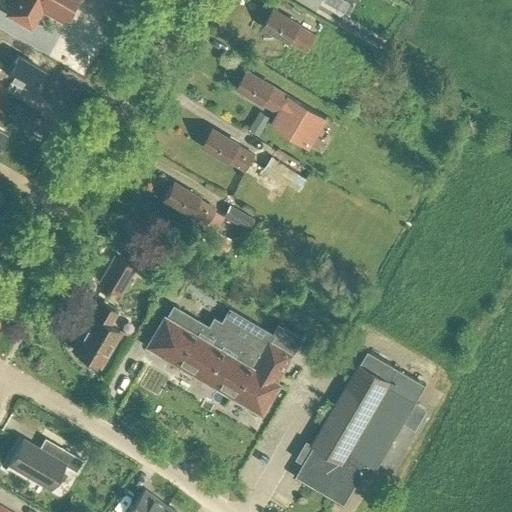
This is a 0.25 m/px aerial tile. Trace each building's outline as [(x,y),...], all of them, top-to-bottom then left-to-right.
[(70,0),(15,0),(8,13),(29,25),(40,6),(60,18),(70,0)] [(347,0),(322,0),(342,11),(348,1),(347,0)] [(298,23),(273,8),(263,25),(289,41),(290,39),(306,49),(315,34),(298,24),(298,23)] [(0,69),(32,89),(43,70),(19,55),(18,56),(8,50),(0,63),(0,69)] [(246,69),(236,87),(262,101),(262,100),(278,109),(280,111),(272,125),(312,149),(330,121),(287,94),(252,73),(246,69)] [(248,127),(260,134),(270,116),(259,109),(248,127)] [(212,128),(202,145),(228,160),(229,159),(244,168),(250,158),(253,153),(236,143),(237,142),(212,128)] [(306,177),(272,155),(263,169),(298,190),(306,177)] [(172,181),(162,198),(187,213),(187,212),(216,229),(223,216),(246,229),(253,217),(228,203),(222,213),(195,197),(196,195),(172,181)] [(226,237),(216,230),(205,247),(215,254),(226,237)] [(98,281),(119,293),(134,267),(113,255),(98,281)] [(166,288),(176,294),(184,280),(174,274),(166,288)] [(116,310),(100,301),(72,348),(99,364),(119,330),(108,323),(116,310)] [(171,304),(147,344),(259,410),(275,383),(271,381),(284,359),(288,351),(292,353),(301,337),(276,322),(270,332),(227,307),(220,320),(212,316),(207,325),(171,304)] [(436,357),(448,336),(439,331),(427,352),(436,357)] [(368,348),(360,362),(313,442),(315,443),(296,474),(344,502),(367,463),(376,468),(426,383),(368,348)] [(21,439),(8,462),(50,487),(64,463),(75,470),(82,459),(44,436),(37,448),(21,439)] [(160,511),(166,505),(143,488),(124,511),(160,511)]
